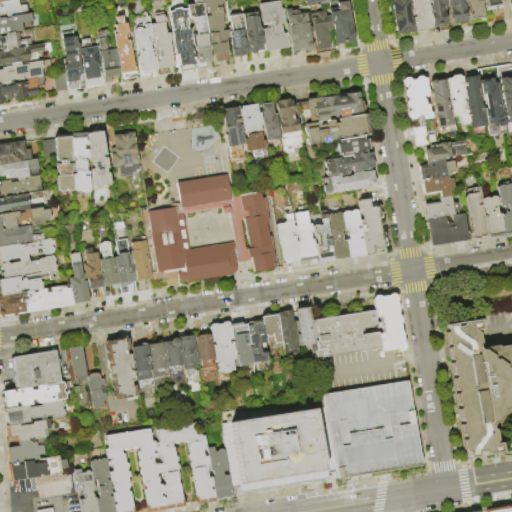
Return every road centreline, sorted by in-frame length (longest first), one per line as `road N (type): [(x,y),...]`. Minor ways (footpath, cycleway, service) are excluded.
road 1 (residential): [(411,271),(0,336)]
road 2 (residential): [(379,64),(0,122)]
road 3 (residential): [(379,64),(411,271)]
road 4 (residential): [(511,42),(379,64)]
road 5 (residential): [(411,271),(430,395)]
